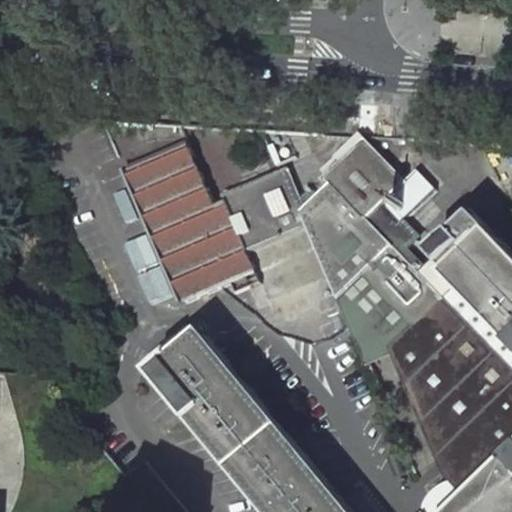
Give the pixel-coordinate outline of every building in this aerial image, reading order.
[(331,185),(307,211),(304,213),(328,270),(341,300),(356,336),(396,346),(394,347),(394,349),(394,350),(397,357),(442,461),(468,436),(493,462),(511,444),(511,370),(420,276),(427,268),(411,252),(394,234),(403,225),(386,207),(390,203),(407,221),(439,191),(420,173),(408,185),(361,137),(326,171),(332,178),(329,182),(331,185)] [(304,213),(307,211),(290,170),(226,197),(229,204),(219,208),(192,145),(126,173),(182,305),(233,284),(237,294),(262,284),(245,240),(304,213)] [(390,203),(386,207),(403,225),(407,221),(390,203)] [(454,282),(511,341),(511,250),(473,211),(459,225),(470,236),(443,263),(458,278),(454,282)] [(304,213),(245,240),(267,297),(328,270),(304,213)] [(420,243),(403,225),(394,234),(411,252),(420,243)] [(464,491),(436,511),(471,511),(511,472),(511,341),(454,282),(458,278),(443,263),(438,258),(427,268),(420,276),(511,370),(511,444),(493,462),(464,491)] [(394,347),(396,346),(356,336),(370,368),(397,357),(394,350),(394,349),(394,347)] [(354,511),(339,493),(212,340),(162,381),(270,511),(354,511)] [(464,491),(493,462),(468,436),(442,461),(448,472),(464,491)] [(511,511),(511,472),(471,511),(511,511)]
